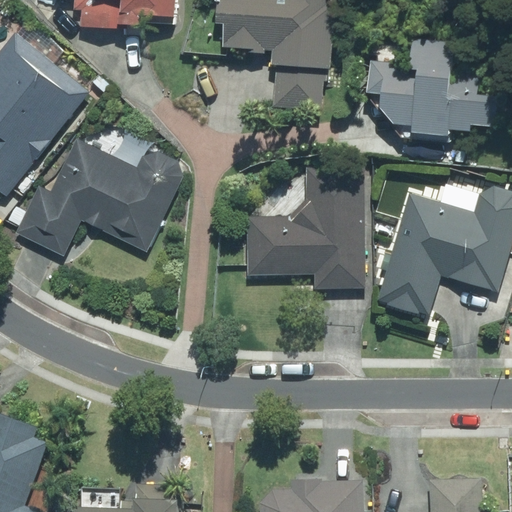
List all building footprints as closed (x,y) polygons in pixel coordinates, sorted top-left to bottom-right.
[(75,0),(76,0),(76,8),(85,8),(84,26),(130,28),(130,22),(152,24),(152,13),(180,14),(180,0),(75,0)] [(222,0),(221,21),(229,21),(227,46),(250,47),(249,51),(270,52),(270,49),(277,50),(277,64),(281,64),(278,106),(326,109),(328,80),(331,80),(332,67),(335,67),(340,1),(333,0),(332,0),(222,0)] [(0,185),(13,195),(95,91),(20,32),(0,57),(0,185)] [(456,67),(459,42),(420,37),(417,62),(379,58),(374,91),(392,92),(390,106),(403,122),(422,124),(421,129),(458,133),(458,128),(479,130),(480,123),(502,125),(506,95),(483,92),(486,70),(456,67)] [(107,92),(114,85),(102,74),(95,81),(107,92)] [(142,167),(82,138),(57,191),(44,185),(22,232),(70,255),(87,219),(153,252),(189,176),(184,160),(163,150),(148,156),(142,167)] [(370,286),(368,165),(309,166),(309,198),(293,215),(250,216),(251,273),(319,272),(319,287),(370,286)] [(503,291),(511,260),(511,188),(498,184),(483,193),(478,211),(413,193),(383,299),(434,314),(445,275),(503,291)] [(23,225),(30,212),(19,206),(12,219),(23,225)] [(377,263),(389,262),(388,245),(376,246),(377,263)] [(0,511),(51,511),(30,504),(55,441),(42,435),(46,425),(0,407),(0,511)] [(489,511),(488,477),(435,478),(435,511),(489,511)] [(370,511),(369,479),(327,480),(328,478),(296,479),(296,489),(278,489),(265,503),(265,511),(370,511)] [(189,511),(190,484),(140,483),(139,500),(126,500),(126,507),(74,506),(73,511),(189,511)]
